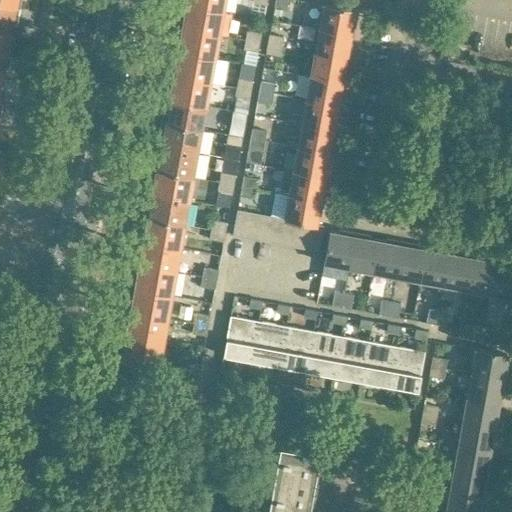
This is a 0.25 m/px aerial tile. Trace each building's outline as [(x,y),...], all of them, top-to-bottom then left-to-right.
[(186,0),(186,4),(222,10),(224,0),(186,0)] [(320,3),(316,27),(350,33),(351,26),(354,27),(357,11),(354,11),(355,10),(320,3)] [(0,28),(7,30),(8,22),(12,22),(15,7),(0,4),(0,28)] [(180,12),(178,27),(218,34),(222,10),(186,4),(184,12),(180,12)] [(178,27),(175,42),(178,43),(177,51),(214,58),(218,34),(178,27)] [(349,42),(350,33),(316,27),(312,51),(349,58),(351,43),(349,42)] [(5,39),(7,30),(0,28),(0,53),(7,54),(9,39),(5,39)] [(258,41),(260,32),(246,29),(244,39),(258,41)] [(448,31),(443,59),(466,63),(470,44),(461,43),(463,34),(450,32),(448,31)] [(282,36),(268,33),(266,43),(280,45),(282,36)] [(256,51),(258,41),(244,39),(242,48),(256,51)] [(279,55),(280,45),(266,43),(265,52),(279,55)] [(172,59),(169,74),(210,81),(214,58),(177,51),(176,59),(172,59)] [(346,74),(349,58),(312,51),(308,75),(341,81),(343,73),(346,74)] [(169,74),(166,90),(170,90),(168,98),(205,105),(210,81),(169,74)] [(340,89),(341,81),(308,75),(303,99),(340,105),(343,90),(340,89)] [(250,89),(251,79),(237,77),(236,86),(250,89)] [(274,83),(259,81),(258,90),(272,93),(274,83)] [(248,98),(250,89),(236,86),(234,96),(248,98)] [(270,102),(272,93),(258,90),(256,100),(270,102)] [(163,106),(160,122),(201,129),(205,105),(168,98),(167,106),(163,106)] [(337,121),(340,105),(303,99),(299,122),(333,129),(334,120),(337,121)] [(160,122),(158,137),(161,138),(160,146),(197,153),(201,129),(160,122)] [(331,136),(333,129),(299,122),(295,146),(331,153),(334,137),(331,136)] [(241,136),(243,127),(229,124),(227,134),(241,136)] [(265,131),(251,128),(249,138),(263,140),(265,131)] [(239,146),(241,136),(227,134),(225,143),(239,146)] [(261,150),(263,140),(249,138),(245,162),(259,164),(261,150)] [(155,153),(152,169),(192,176),(197,153),(160,146),(158,154),(155,153)] [(329,168),(331,153),(295,146),(290,170),(324,176),(325,167),(329,168)] [(152,169),(149,184),(153,185),(151,193),(188,200),(192,176),(152,169)] [(323,183),(324,176),(290,170),(286,194),(323,201),(326,184),(323,183)] [(233,183),(234,174),(220,171),(219,181),(233,183)] [(256,178),(242,176),(240,185),(255,188),(256,178)] [(231,193),(233,183),(219,181),(217,190),(231,193)] [(253,198),(255,188),(240,185),(239,195),(253,198)] [(146,201),(143,216),(184,224),(188,200),(151,193),(150,202),(146,201)] [(320,215),(323,201),(286,194),(282,218),(285,218),(297,220),(310,223),(315,224),(317,215),(320,215)] [(232,235),(243,237),(248,211),(237,209),(232,235)] [(243,237),(256,239),(260,214),(248,211),(243,237)] [(256,239),(268,241),(273,216),(260,214),(256,239)] [(143,216),(140,232),(144,233),(143,241),(180,248),(184,224),(143,216)] [(268,241),(280,244),(285,218),(282,218),(273,216),(268,241)] [(280,244),(293,246),(297,220),(285,218),(280,244)] [(212,219),(211,229),(225,231),(226,222),(212,219)] [(293,246),(305,248),(310,223),(297,220),(293,246)] [(305,248),(318,250),(322,225),(315,224),(310,223),(305,248)] [(223,241),(224,233),(225,231),(211,229),(209,239),(223,241)] [(348,266),(354,232),(339,229),(338,232),(330,231),(324,262),(348,266)] [(370,235),(354,232),(348,266),(371,271),(377,239),(369,238),(370,235)] [(385,241),(377,239),(371,271),(395,275),(401,240),(386,237),(385,241)] [(417,243),(401,240),(395,275),(419,280),(425,248),(417,246),(417,243)] [(137,248),(134,264),(175,271),(180,248),(143,241),(141,249),(137,248)] [(433,249),(425,248),(419,280),(443,284),(449,249),(433,246),(433,249)] [(464,252),(449,249),(443,284),(466,288),(472,256),(464,255),(464,252)] [(480,258),(472,256),(466,288),(490,293),(496,258),(480,255),(480,258)] [(511,260),(496,258),(490,293),(511,296),(511,263),(511,260)] [(134,264),(132,279),(135,280),(134,288),(171,295),(175,271),(134,264)] [(204,266),(202,276),(216,279),(218,269),(204,266)] [(200,286),(214,288),(216,279),(202,276),(200,286)] [(129,295),(126,311),(167,319),(171,295),(134,288),(133,296),(129,295)] [(341,306),(343,292),(334,290),(331,304),(341,306)] [(353,294),(343,292),(341,306),(350,308),(353,294)] [(260,309),(261,300),(248,298),(246,307),(260,309)] [(388,315),(391,301),(381,299),(378,313),(388,315)] [(400,303),(391,301),(388,315),(398,317),(400,303)] [(288,314),(289,305),(276,303),(274,312),(288,314)] [(316,319),(317,310),(304,308),(302,317),(316,319)] [(435,324),(438,310),(428,308),(426,322),(435,324)] [(448,311),(438,310),(435,324),(445,326),(448,311)] [(126,311),(123,326),(127,327),(125,336),(163,343),(167,319),(126,311)] [(207,326),(209,316),(195,313),(193,324),(207,326)] [(343,324),(345,316),(331,313),(330,322),(343,324)] [(223,355),(251,360),(258,320),(230,315),(223,355)] [(371,330),(373,321),(359,318),(358,327),(371,330)] [(251,360),(278,365),(286,325),(258,320),(251,360)] [(399,335),(401,326),(387,323),(385,332),(399,335)] [(207,326),(193,324),(192,333),(206,335),(207,326)] [(278,365),(306,370),(314,330),(286,325),(278,365)] [(474,325),(471,340),(481,341),(483,327),(474,325)] [(493,329),(483,327),(481,341),(490,343),(493,329)] [(428,331),(414,328),(413,337),(426,340),(428,331)] [(306,370),(334,375),(341,335),(314,330),(306,370)] [(334,375),(362,380),(369,340),(341,335),(334,375)] [(120,344),(118,358),(121,358),(120,359),(142,363),(152,365),(158,366),(163,343),(125,336),(124,343),(120,343),(120,344)] [(362,380),(390,385),(397,345),(369,340),(362,380)] [(417,390),(424,350),(397,345),(390,385),(416,390),(417,390)] [(475,348),(470,372),(505,378),(508,363),(505,362),(506,355),(506,354),(475,348)] [(430,365),(444,368),(446,358),(432,356),(430,365)] [(185,371),(199,374),(201,364),(186,361),(185,371)] [(430,365),(429,375),(443,378),(444,368),(430,365)] [(470,372),(466,396),(498,401),(499,394),(502,394),(505,378),(470,372)] [(466,396),(461,419),(497,426),(499,410),(496,410),(498,401),(466,396)] [(424,403),(422,413),(436,415),(438,406),(424,403)] [(422,413),(420,422),(434,425),(436,415),(422,413)] [(461,419),(457,443),(489,449),(490,441),(494,442),(497,426),(461,419)] [(316,476),(312,475),(317,448),(275,441),(275,442),(279,443),(268,506),(302,511),(305,511),(310,487),(313,487),(313,486),(310,486),(312,476),(315,477),(316,476)] [(457,443),(453,467),(488,473),(491,458),(487,457),(489,449),(457,443)] [(413,460),(427,463),(429,453),(415,450),(413,460)] [(413,460),(412,470),(426,472),(427,463),(413,460)] [(453,467),(448,491),(480,496),(482,488),(485,489),(488,473),(453,467)] [(448,491),(444,511),(480,511),(482,506),(479,505),(480,496),(448,491)] [(99,511),(143,511),(145,504),(98,495),(98,496),(103,497),(99,511)] [(405,508),(419,510),(421,501),(406,498),(405,508)]
